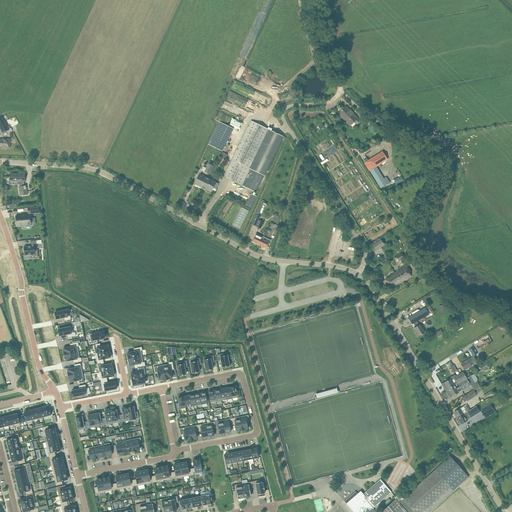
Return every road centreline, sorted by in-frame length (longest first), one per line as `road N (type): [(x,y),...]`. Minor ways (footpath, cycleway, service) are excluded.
road 1 (unclassified): [(358,274),(255,256),(93,169),(0,161)]
road 2 (unclassified): [(503,511),(358,274)]
road 3 (unclassified): [(358,274),(361,247),(281,112),(320,101),(339,83)]
road 4 (residential): [(161,387),(239,373),(257,429),(175,452)]
road 5 (residential): [(54,391),(40,372),(0,218)]
road 6 (track): [(310,0),(339,83),(389,126)]
